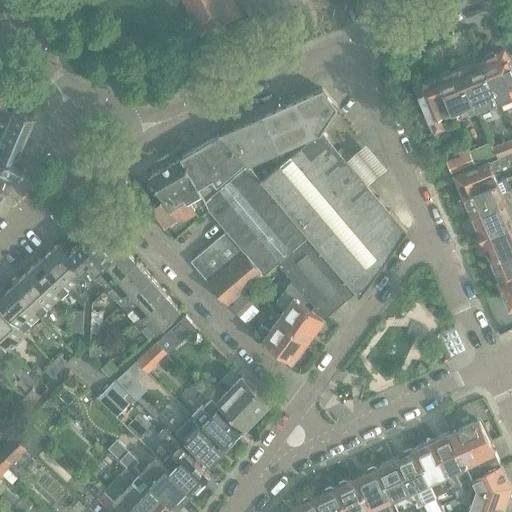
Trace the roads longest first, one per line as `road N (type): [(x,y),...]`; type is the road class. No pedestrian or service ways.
road 1 (residential): [(307,403),(142,226)]
road 2 (residential): [(131,132),(356,45)]
road 3 (residential): [(431,236),(307,403)]
road 4 (residential): [(431,236),(356,45)]
road 5 (residential): [(326,442),(492,365)]
road 6 (residential): [(492,365),(431,236)]
road 7 (residential): [(74,110),(0,0)]
